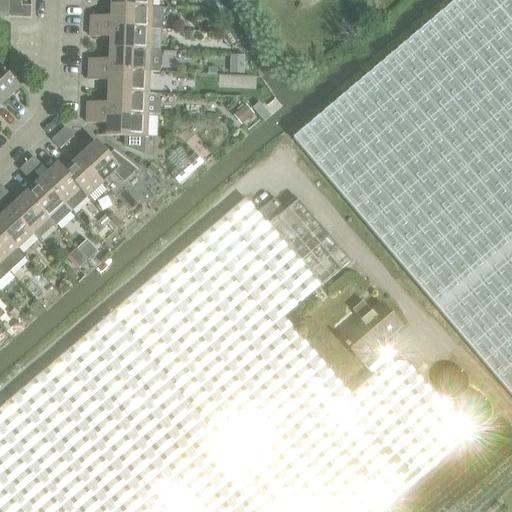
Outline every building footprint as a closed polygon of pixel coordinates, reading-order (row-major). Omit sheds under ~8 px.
[(7,18),(19,18),(30,19),(30,7),(20,7),(20,0),(8,0),(9,9),(7,9),(7,18)] [(204,0),(193,0),(193,10),(205,10),(204,0)] [(511,0),(456,0),(293,139),(511,396),(511,0)] [(90,16),(90,27),(151,29),(161,30),(163,22),(163,13),(161,8),(152,8),(111,6),(110,17),(90,16)] [(110,37),(109,49),(150,51),(151,29),(90,27),(89,37),(110,37)] [(89,59),(88,70),(149,72),(158,72),(161,68),(161,65),(162,57),(159,51),(150,51),(109,49),(109,60),(89,59)] [(230,56),(229,75),(243,75),(244,56),(230,56)] [(0,101),(3,104),(20,88),(0,65),(0,101)] [(108,81),(107,93),(149,94),(149,93),(149,72),(88,70),(88,80),(108,81)] [(87,102),(87,113),(148,116),(148,115),(160,115),(160,101),(154,100),(155,93),(149,93),(149,94),(107,93),(107,103),(87,102)] [(252,108),(265,122),(271,116),(259,103),(252,108)] [(245,105),(233,116),(241,126),(253,115),(245,105)] [(87,113),(86,123),(106,124),(106,135),(124,136),(124,148),(143,155),(144,137),(147,137),(148,116),(87,113)] [(66,143),(72,136),(64,128),(58,134),(66,143)] [(58,134),(51,140),(59,149),(66,143),(58,134)] [(103,183),(114,172),(121,181),(135,168),(113,151),(108,156),(96,142),(79,157),(103,183)] [(170,175),(179,185),(203,164),(195,154),(188,160),(178,149),(164,162),(173,173),(170,175)] [(34,172),(41,166),(33,157),(26,163),(34,172)] [(79,157),(64,172),(63,172),(80,190),(80,191),(86,198),(103,183),(79,157)] [(26,163),(19,170),(27,178),(34,172),(26,163)] [(64,172),(57,165),(41,180),(71,212),(86,198),(80,191),(80,190),(63,172),(64,172)] [(41,180),(26,194),(55,226),(71,212),(41,180)] [(0,198),(3,201),(9,195),(1,186),(0,187),(0,198)] [(33,234),(41,243),(56,228),(55,226),(26,194),(9,209),(33,234)] [(268,227),(257,214),(245,199),(201,237),(224,264),(268,227)] [(284,213),(283,211),(274,200),(259,212),(257,214),(268,227),(284,213)] [(319,287),(350,261),(298,201),(284,213),(268,227),(319,287)] [(9,209),(0,217),(0,230),(17,249),(33,234),(9,209)] [(97,223),(103,228),(105,226),(110,222),(104,216),(97,223)] [(110,222),(115,228),(121,223),(115,217),(110,222)] [(105,226),(112,233),(116,229),(115,228),(110,222),(105,226)] [(0,407),(0,511),(381,511),(469,437),(407,364),(396,364),(380,345),(360,362),(371,376),(349,395),(283,318),(319,287),(268,227),(224,264),(201,237),(0,407)] [(24,257),(17,249),(0,230),(0,263),(8,272),(24,257)] [(75,249),(66,258),(76,270),(78,267),(79,268),(86,262),(75,249)] [(0,263),(0,279),(8,272),(0,263)] [(380,345),(399,328),(380,305),(371,313),(362,302),(351,311),(360,322),(340,339),(360,362),(380,345)] [(22,318),(28,325),(36,319),(29,312),(22,318)]
